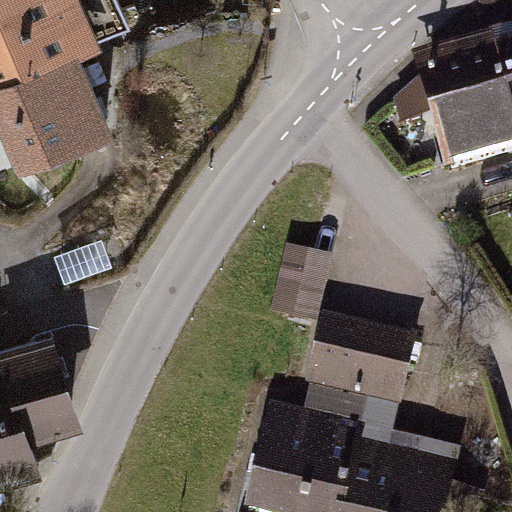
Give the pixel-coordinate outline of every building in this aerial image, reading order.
[(0,0),(0,80),(73,49),(96,39),(90,26),(125,11),(120,0),(0,0)] [(511,41),(422,63),(450,180),(511,164),(511,41)] [(107,128),(73,49),(0,80),(0,102),(26,163),(107,128)] [(325,320),(338,254),(288,244),(275,310),(325,320)] [(423,342),(323,321),(308,394),(407,415),(423,342)] [(55,338),(0,354),(0,483),(31,473),(24,452),(85,433),(55,338)] [(342,511),(357,447),(361,429),(268,408),(244,511),(342,511)] [(357,447),(342,511),(448,511),(458,470),(357,447)]
